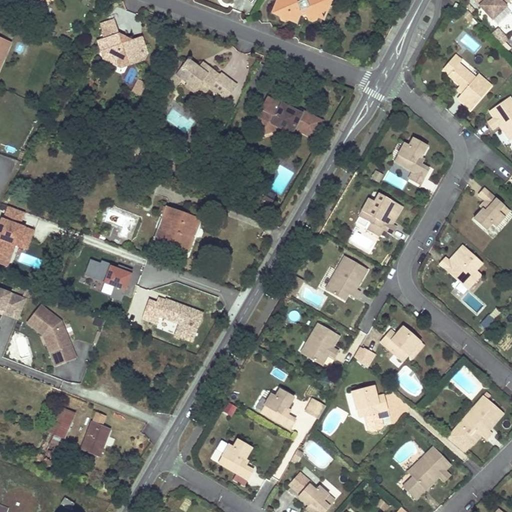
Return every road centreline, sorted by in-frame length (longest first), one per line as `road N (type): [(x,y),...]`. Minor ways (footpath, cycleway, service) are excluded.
road 1 (tertiary): [(161,456),(379,83)]
road 2 (residential): [(157,0),(379,83)]
road 3 (residential): [(405,285),(405,264),(460,156)]
road 4 (residential): [(511,379),(405,285)]
